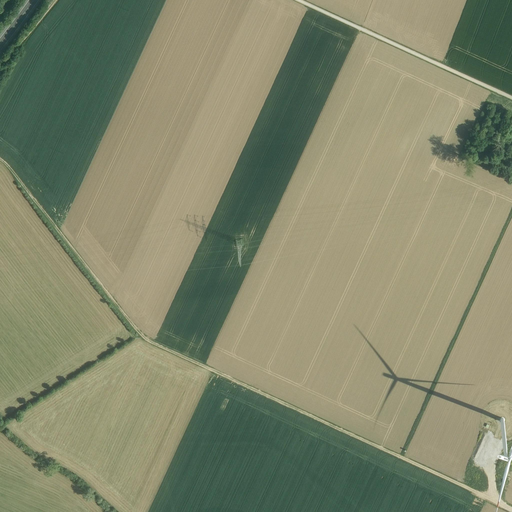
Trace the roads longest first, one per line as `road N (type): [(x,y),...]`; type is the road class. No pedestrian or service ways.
road 1 (track): [(0,159),(142,338),(511,508)]
road 2 (unclassified): [(511,97),(299,0)]
